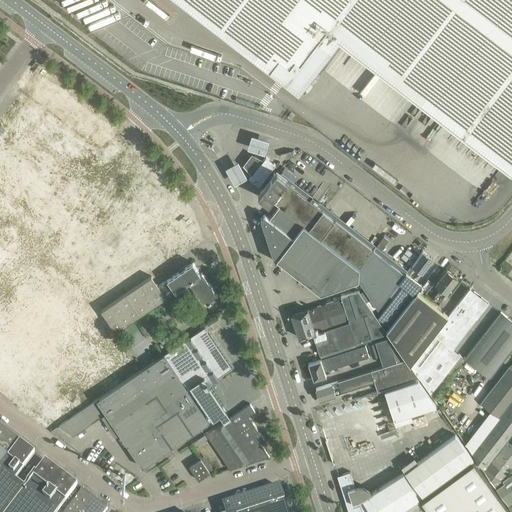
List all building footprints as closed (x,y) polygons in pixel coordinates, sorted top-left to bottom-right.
[(298,93),(331,51),(330,50),(340,37),(511,169),(511,0),(181,0),(267,66),(265,68),(298,93)] [(11,137),(0,151),(0,232),(1,233),(14,243),(26,253),(39,262),(52,272),(65,282),(77,291),(90,301),(101,310),(193,246),(165,225),(172,216),(62,132),(62,133),(32,111),(12,138),(11,137)] [(250,131),(246,144),(264,150),(268,136),(250,131)] [(249,178),(259,185),(275,164),(266,156),(262,162),(253,155),(245,166),(253,172),(249,178)] [(237,157),(225,164),(234,181),(246,174),(237,157)] [(358,280),(378,308),(398,282),(405,273),(383,256),(285,181),(288,178),(277,170),(258,193),(269,201),(271,199),(279,206),(269,218),(264,214),(261,218),(275,261),(277,258),(321,292),(358,280)] [(1,233),(0,234),(0,260),(14,243),(1,233)] [(14,243),(0,260),(0,270),(8,277),(26,253),(14,243)] [(422,273),(433,259),(422,251),(412,264),(422,273)] [(26,253),(8,277),(21,287),(39,262),(26,253)] [(39,262),(21,287),(33,296),(52,272),(39,262)] [(189,265),(158,286),(166,297),(178,290),(201,274),(200,274),(193,262),(189,265)] [(441,288),(433,298),(438,302),(446,292),(447,292),(458,278),(456,277),(453,275),(447,270),(445,271),(444,270),(442,274),(443,275),(436,284),(441,288)] [(52,272),(33,296),(46,306),(65,282),(52,272)] [(201,274),(178,290),(182,295),(193,288),(204,305),(208,302),(209,303),(211,301),(210,301),(218,296),(205,278),(203,274),(202,272),(200,274),(201,274)] [(390,325),(417,291),(422,284),(406,272),(405,273),(398,282),(402,285),(378,316),(390,325)] [(120,297),(102,310),(105,315),(116,331),(166,297),(158,286),(151,276),(120,297)] [(428,279),(419,290),(424,294),(425,292),(426,293),(434,283),(428,279)] [(65,282),(46,306),(59,316),(77,291),(65,282)] [(489,302),(470,288),(448,315),(434,335),(452,349),(489,302)] [(375,341),(390,336),(386,331),(358,290),(341,296),(341,298),(308,309),(292,314),(299,338),(313,333),(321,359),(364,345),(368,343),(375,341)] [(77,291),(59,316),(72,325),(90,301),(77,291)] [(390,336),(406,359),(410,366),(434,335),(448,315),(417,291),(390,325),(386,331),(390,336)] [(90,301),(72,325),(83,334),(101,310),(90,301)] [(101,310),(83,334),(95,343),(110,324),(101,310)] [(465,358),(490,377),(511,348),(511,320),(501,311),(465,358)] [(110,324),(95,343),(108,353),(120,338),(110,324)] [(95,401),(59,425),(73,436),(102,416),(106,414),(120,433),(142,467),(220,414),(224,421),(230,417),(231,416),(226,410),(208,383),(232,368),(204,327),(142,369),(95,401)] [(5,330),(0,336),(0,366),(7,357),(19,341),(5,330)] [(434,335),(410,366),(418,378),(430,394),(460,356),(452,349),(434,335)] [(390,336),(375,341),(379,355),(382,364),(395,360),(396,362),(406,359),(390,336)] [(108,353),(96,369),(118,385),(141,369),(120,338),(108,353)] [(7,357),(0,366),(0,376),(8,382),(20,367),(32,351),(19,341),(7,357)] [(375,341),(368,343),(372,357),(379,355),(375,341)] [(364,345),(321,359),(308,363),(314,379),(325,376),(322,367),(330,365),(331,367),(368,355),(364,345)] [(20,367),(8,382),(21,392),(33,376),(45,360),(32,351),(20,367)] [(371,370),(337,381),(339,387),(341,392),(375,382),(378,391),(418,378),(410,366),(406,359),(396,362),(371,370)] [(33,376),(21,392),(33,402),(46,386),(58,370),(45,360),(33,376)] [(511,369),(509,367),(481,403),(499,418),(508,407),(500,401),(511,384),(511,383),(509,381),(511,377),(511,369)] [(96,369),(81,388),(97,400),(118,385),(96,369)] [(46,386),(33,402),(46,412),(58,396),(70,380),(58,370),(46,386)] [(511,383),(511,384),(500,401),(508,407),(511,401),(511,377),(509,381),(511,383)] [(70,380),(58,396),(79,411),(97,400),(81,388),(70,380)] [(418,380),(385,391),(394,419),(436,405),(418,380)] [(337,381),(316,388),(320,400),(335,394),(341,392),(339,387),(337,381)] [(58,396),(46,412),(62,423),(79,411),(58,396)] [(499,418),(472,453),(477,459),(496,487),(511,465),(511,443),(507,440),(511,433),(511,401),(508,407),(499,418)] [(224,421),(191,444),(194,448),(209,437),(230,469),(269,456),(260,442),(264,439),(260,434),(257,429),(252,422),(248,416),(255,411),(250,404),(231,416),(230,417),(224,421)] [(0,468),(20,442),(0,427),(0,468)] [(456,434),(405,471),(423,495),(473,459),(456,434)] [(0,468),(0,511),(6,511),(25,489),(23,488),(24,486),(16,479),(35,454),(20,442),(0,468)] [(199,459),(197,460),(189,466),(198,480),(210,472),(201,458),(199,459)] [(511,511),(474,461),(421,500),(429,511),(511,511)] [(25,489),(6,511),(56,511),(77,485),(68,479),(57,470),(54,468),(52,467),(45,462),(36,474),(34,473),(24,486),(23,488),(25,489)] [(396,511),(419,498),(401,473),(367,494),(365,489),(360,486),(355,488),(349,470),(337,475),(349,511),(396,511)] [(503,481),(496,487),(508,504),(511,501),(511,471),(502,479),(503,481)] [(287,511),(284,501),(282,493),(280,487),(274,489),(273,490),(270,491),(238,501),(222,506),(223,511),(287,511)] [(104,511),(107,509),(82,489),(64,511),(104,511)] [(426,511),(419,501),(400,511),(426,511)]
